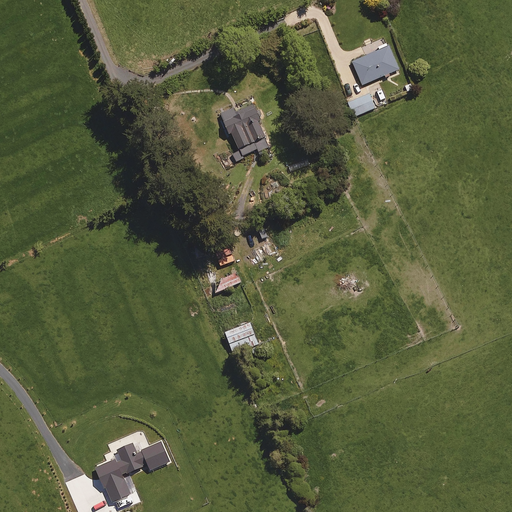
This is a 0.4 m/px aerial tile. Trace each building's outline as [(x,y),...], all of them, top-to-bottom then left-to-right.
[(390,47),(351,64),(362,89),(401,72),(390,47)] [(415,91),(411,83),(402,88),(406,96),(415,91)] [(369,95),(346,104),(352,119),(375,110),(369,95)] [(234,108),(219,115),(230,138),(232,137),(242,159),(257,152),(259,155),(271,150),(259,125),(262,124),(260,121),(261,120),(262,118),(260,114),(258,113),(257,113),(254,106),(239,113),(237,114),(234,108)] [(213,282),(218,295),(241,287),(235,273),(213,282)] [(229,343),(254,333),(249,322),(224,331),(229,343)] [(254,333),(229,343),(233,353),(258,343),(254,333)]
